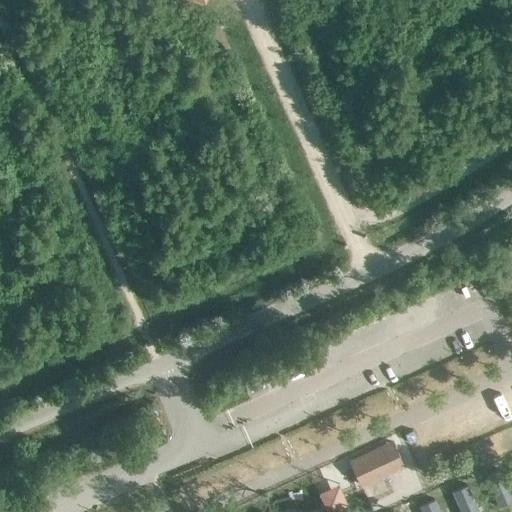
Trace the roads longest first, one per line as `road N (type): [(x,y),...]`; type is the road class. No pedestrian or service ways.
road 1 (unclassified): [(0,434),(453,234),(511,195)]
road 2 (unknown): [(375,268),(240,0)]
road 3 (track): [(140,323),(0,384)]
